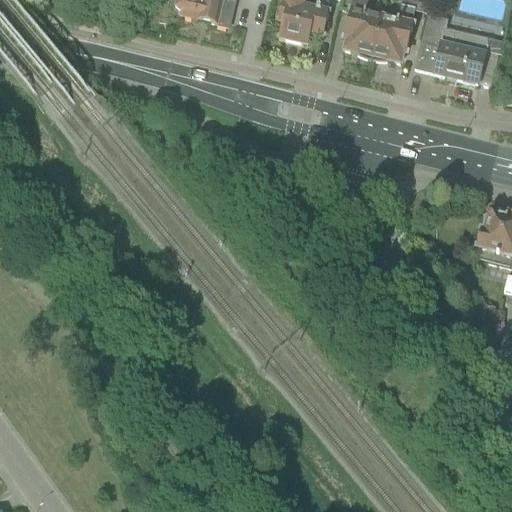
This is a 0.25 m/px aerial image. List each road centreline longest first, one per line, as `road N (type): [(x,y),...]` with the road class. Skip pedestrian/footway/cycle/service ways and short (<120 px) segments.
road 1 (residential): [(367,136),(355,183),(375,231),(511,396)]
road 2 (secondary): [(174,82),(292,132),(367,136)]
road 3 (secondary): [(367,136),(299,106),(174,82)]
road 4 (secondary): [(174,82),(0,39)]
road 5 (secondary): [(511,169),(367,136)]
